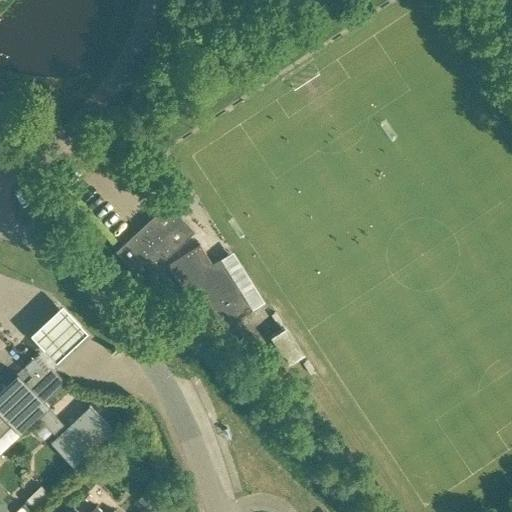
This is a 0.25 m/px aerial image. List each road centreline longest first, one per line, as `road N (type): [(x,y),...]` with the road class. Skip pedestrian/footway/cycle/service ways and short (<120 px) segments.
road 1 (unclassified): [(217,511),(173,403),(128,332),(63,260),(0,229)]
road 2 (unclassified): [(0,163),(61,142),(100,102),(131,52),(149,0)]
